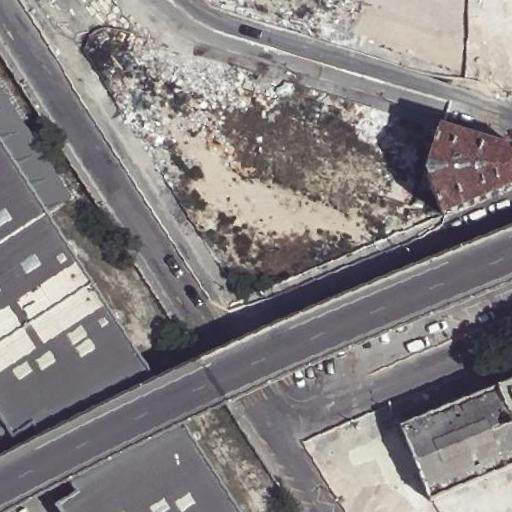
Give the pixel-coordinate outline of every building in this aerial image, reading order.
[(246,296),(443,217),(425,173),(439,129),(140,38),(123,34),(110,36),(99,46),(94,61),(100,79),(138,139),(231,285),(238,294),(242,296),(246,296)] [(511,151),(439,129),(425,173),(443,217),(484,201),(511,189),(511,151)] [(0,432),(5,429),(9,435),(13,441),(33,428),(76,495),(56,508),(58,511),(240,511),(0,138),(0,432)] [(511,381),(493,389),(511,432),(511,381)] [(0,440),(9,435),(5,429),(0,432),(0,440)]
